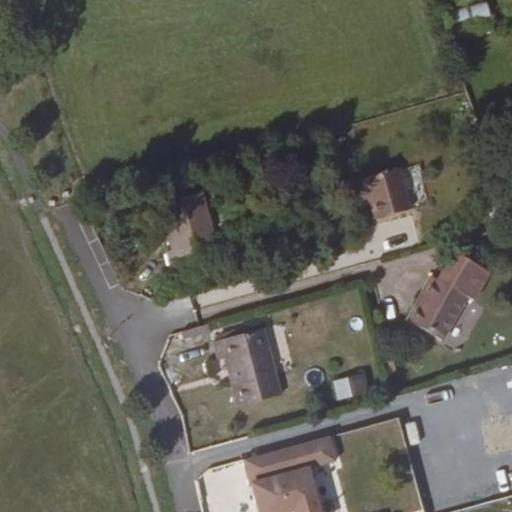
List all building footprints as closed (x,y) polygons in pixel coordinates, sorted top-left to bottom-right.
[(393,173),(358,181),(370,222),(405,211),(393,173)] [(208,255),(191,195),(150,207),(162,252),(157,254),(161,268),(208,255)] [(487,270),(450,250),(435,276),(428,273),(404,317),(440,336),(464,294),(472,298),(487,270)] [(205,331),(203,324),(186,329),(187,335),(205,331)] [(186,329),(179,330),(180,338),(187,335),(186,329)] [(256,330),(206,343),(210,359),(219,357),(233,406),(275,394),(256,330)] [(360,371),(328,380),(334,400),(366,391),(360,371)] [(326,434),(233,456),(246,511),(327,511),(322,491),(308,494),(302,468),(333,461),(326,434)]
